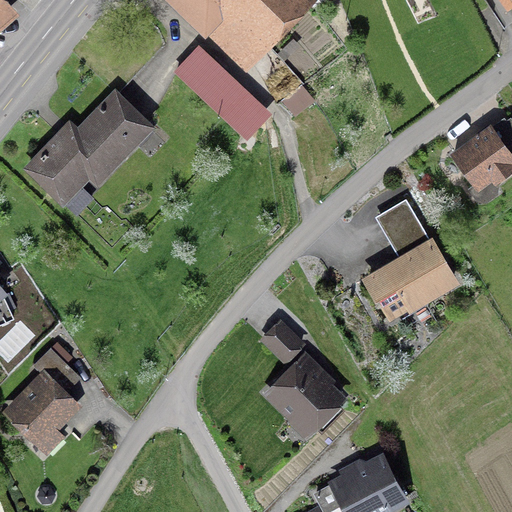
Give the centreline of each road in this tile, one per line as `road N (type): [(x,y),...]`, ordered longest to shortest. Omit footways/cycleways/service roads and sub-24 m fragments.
road 1 (residential): [(164,399),(287,253),(511,69)]
road 2 (residential): [(91,511),(164,399)]
road 3 (residential): [(164,399),(188,425),(234,511)]
